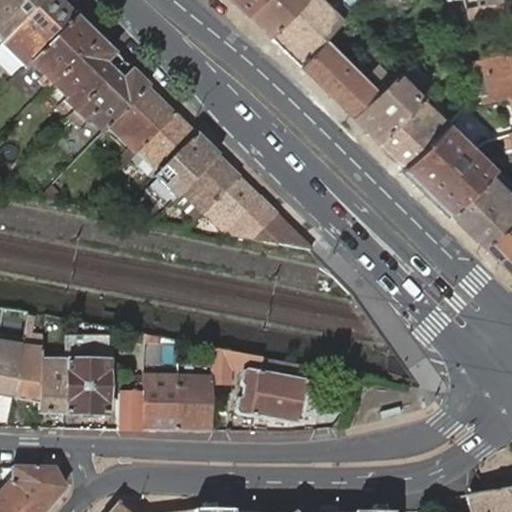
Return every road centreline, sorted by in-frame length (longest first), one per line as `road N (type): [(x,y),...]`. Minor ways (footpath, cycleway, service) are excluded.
road 1 (primary): [(121,0),(493,379)]
road 2 (unclassified): [(124,0),(259,106),(473,315),(511,335)]
road 3 (primary): [(511,314),(280,88),(177,0)]
road 4 (tertiary): [(82,497),(123,477),(413,477),(465,457),(511,413)]
road 5 (tertiary): [(493,379),(448,424),(380,447),(64,444)]
